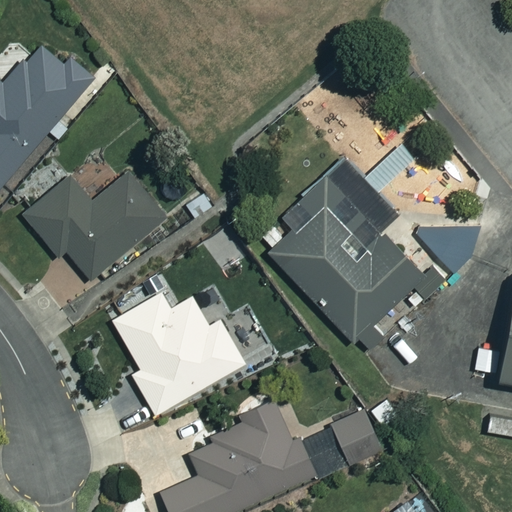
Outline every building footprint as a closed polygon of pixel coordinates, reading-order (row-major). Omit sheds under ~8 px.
[(65,64),(44,46),(12,85),(3,77),(0,80),(0,193),(97,79),(71,57),(65,64)] [(442,271),(342,156),(253,234),(354,348),(442,271)] [(169,213),(133,172),(97,203),(75,177),(29,216),(65,257),(71,252),(94,278),(169,213)] [(442,208),(415,233),(448,269),(475,244),(442,208)] [(167,304),(158,288),(110,316),(137,364),(128,369),(153,410),(242,359),(216,314),(206,320),(189,291),(167,304)] [(511,290),(495,384),(511,386),(511,290)] [(184,444),(197,473),(158,490),(168,511),(218,511),(378,442),(360,401),(287,434),(274,404),(184,444)] [(411,511),(402,500),(385,511),(411,511)]
